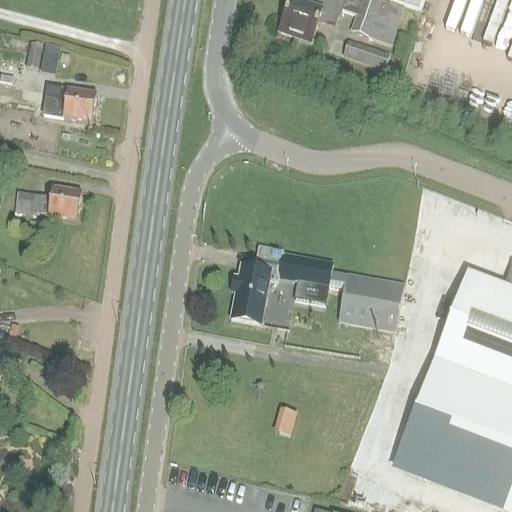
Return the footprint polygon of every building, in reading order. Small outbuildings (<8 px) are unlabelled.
[(420,14),(425,0),(309,0),(306,7),(290,2),(282,25),(283,26),(280,35),(311,46),(319,25),(335,30),(338,20),(339,20),(342,12),(357,17),(363,0),(382,0),(383,0),(420,14)] [(363,0),(352,34),(391,47),(404,10),(374,0),(363,0)] [(350,45),(345,59),(386,73),(391,59),(350,45)] [(25,69),(37,71),(41,48),(29,46),(25,69)] [(0,59),(18,63),(20,54),(0,49),(0,59)] [(0,97),(9,98),(9,84),(0,83),(0,97)] [(67,92),(66,101),(46,98),(43,119),(62,122),(63,119),(93,123),(96,95),(67,92)] [(463,125),(511,138),(511,105),(471,94),(463,125)] [(18,194),(15,214),(36,218),(36,215),(77,222),(82,194),(52,189),(50,199),(18,194)] [(261,327),(260,327),(269,284),(278,286),(284,255),(259,250),(255,271),(241,268),(230,322),(260,328),(261,327)] [(332,267),(286,259),(282,283),(328,291),(328,290),(331,274),(332,267)] [(511,500),(511,266),(504,288),(467,274),(433,364),(398,457),(511,500)] [(344,293),(347,277),(331,274),(328,290),(344,293)] [(395,335),(404,288),(347,277),(338,324),(395,335)] [(279,410),(272,432),(289,436),(295,414),(279,410)]
